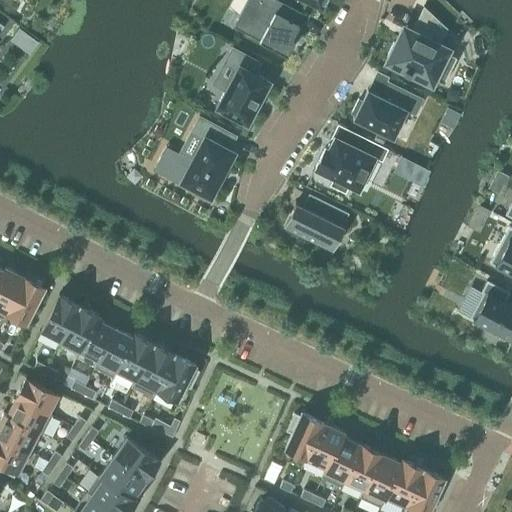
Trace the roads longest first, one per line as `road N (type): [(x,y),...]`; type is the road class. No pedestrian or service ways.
road 1 (residential): [(200,305),(365,0)]
road 2 (residential): [(200,305),(501,444)]
road 3 (residential): [(0,199),(200,305)]
